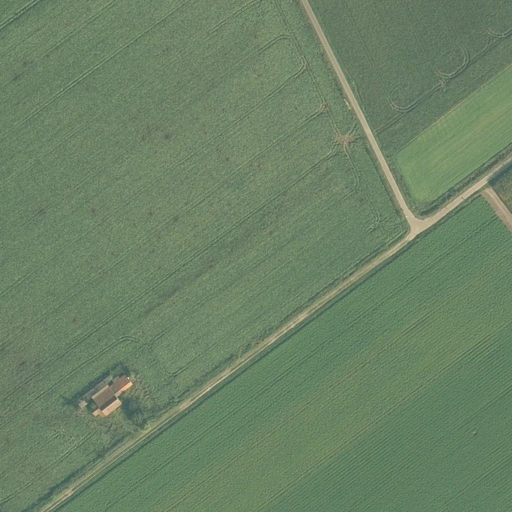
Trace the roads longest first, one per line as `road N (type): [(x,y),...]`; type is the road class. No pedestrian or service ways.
road 1 (track): [(419,224),(47,511)]
road 2 (unclassified): [(419,224),(407,215),(302,0)]
